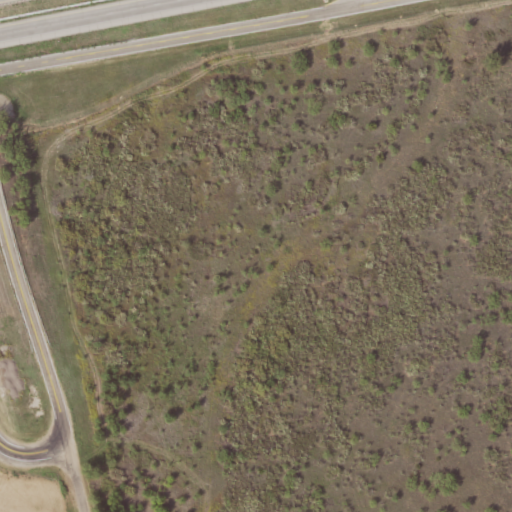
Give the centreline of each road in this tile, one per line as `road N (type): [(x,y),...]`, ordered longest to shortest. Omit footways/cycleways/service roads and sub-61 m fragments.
road 1 (tertiary): [(0,78),(382,0)]
road 2 (tertiary): [(73,449),(0,207)]
road 3 (motorway): [(0,33),(173,0)]
